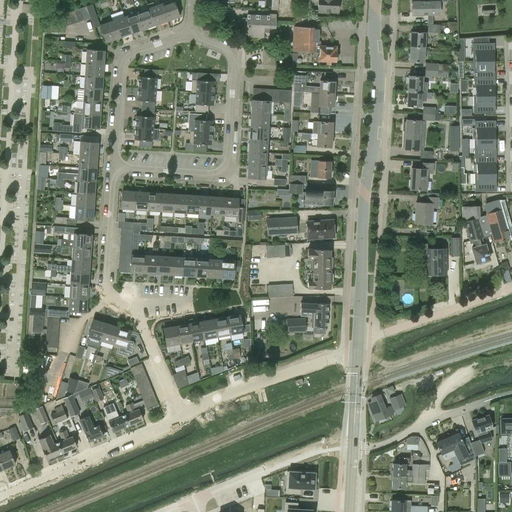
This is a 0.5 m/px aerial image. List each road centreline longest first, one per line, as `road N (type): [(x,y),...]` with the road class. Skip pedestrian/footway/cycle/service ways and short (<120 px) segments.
road 1 (tertiary): [(358,345),(361,204),(376,104),(374,0)]
road 2 (residential): [(109,171),(212,176),(231,168),(236,54),(193,30)]
road 3 (residential): [(0,493),(179,415)]
road 4 (residential): [(179,415),(358,345)]
road 5 (residential): [(193,30),(123,55),(109,171)]
road 6 (residential): [(196,499),(316,452),(352,449)]
road 7 (residential): [(358,345),(511,288)]
road 8 (residential): [(129,305),(111,297),(104,277),(109,171)]
road 9 (residential): [(352,449),(379,446),(488,400)]
road 10 (residential): [(179,415),(129,305)]
